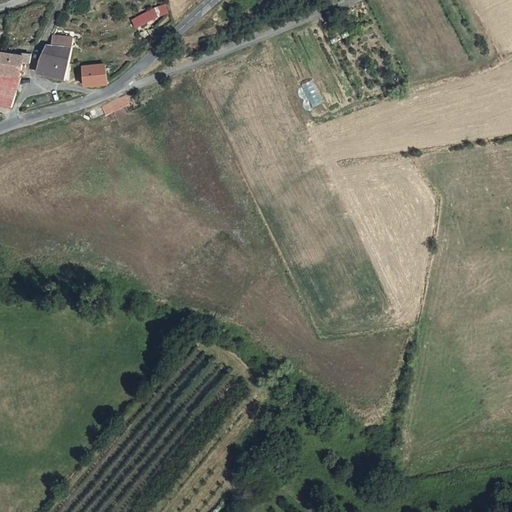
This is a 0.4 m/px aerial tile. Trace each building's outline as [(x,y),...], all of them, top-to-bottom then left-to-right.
[(136,27),(171,14),(167,4),(132,17),(136,27)] [(64,61),(66,41),(67,33),(48,32),(48,42),(43,42),(34,68),(41,73),(62,74),(64,61)] [(20,52),(20,55),(0,52),(0,74),(18,76),(20,64),(24,64),(25,54),(20,52)] [(103,60),(79,64),(83,83),(106,78),(103,60)] [(18,77),(18,76),(0,74),(0,109),(6,111),(18,77)] [(127,95),(102,105),(106,114),(131,105),(127,95)]
